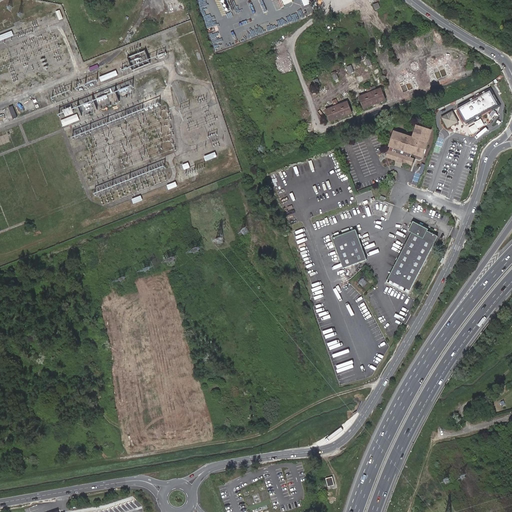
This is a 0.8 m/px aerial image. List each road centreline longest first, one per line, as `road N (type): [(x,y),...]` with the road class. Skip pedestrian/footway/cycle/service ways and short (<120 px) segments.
road 1 (unclassified): [(511,137),(491,151),(439,285),(345,438),(314,451),(219,464),(186,485)]
road 2 (unclassified): [(323,0),(293,45),(320,129),(479,67)]
road 3 (trunk): [(374,511),(425,399),(511,279)]
road 4 (trunk): [(511,224),(429,343),(388,433)]
road 5 (trunk): [(511,253),(436,348),(388,433)]
road 6 (track): [(0,255),(176,191),(183,182),(174,170)]
road 7 (unclassified): [(126,481),(0,503)]
road 8 (secondary): [(511,72),(412,0)]
